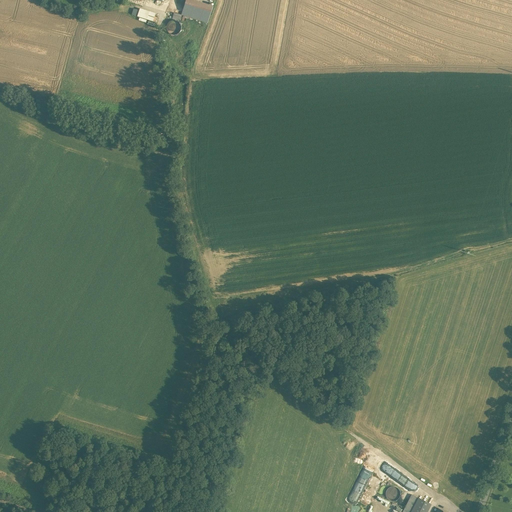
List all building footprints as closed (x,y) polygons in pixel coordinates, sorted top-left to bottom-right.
[(185,0),(181,15),(208,22),(213,5),(196,0),(185,0)] [(132,14),(153,21),(156,12),(140,8),(139,10),(133,8),(132,14)] [(181,30),(181,27),(181,24),(179,22),(177,20),(174,20),(171,21),(168,22),(167,25),(166,27),(167,30),(169,33),(171,34),(174,35),(177,34),(179,33),(181,30)] [(413,491),(416,486),(373,454),(368,461),(401,486),(403,483),(406,485),(405,485),(413,491)] [(400,496),(400,494),(400,491),(398,488),(396,487),(393,486),(390,487),(388,489),(386,491),(386,494),(386,497),(388,499),(390,500),(393,501),(396,500),(398,499),(400,496)] [(373,489),(364,490),(365,504),(368,504),(367,501),(374,501),(373,489)] [(412,494),(402,511),(411,511),(418,498),(412,494)] [(418,498),(411,511),(422,511),(428,503),(418,498)] [(428,503),(422,511),(427,511),(431,504),(428,503)]
